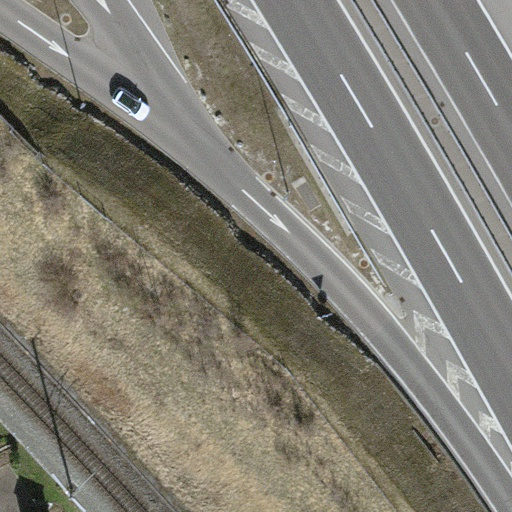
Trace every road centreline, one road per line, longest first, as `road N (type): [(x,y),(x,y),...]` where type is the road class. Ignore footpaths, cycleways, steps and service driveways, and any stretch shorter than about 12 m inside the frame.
road 1 (motorway): [(297,0),(511,375)]
road 2 (motorway): [(320,262),(410,363),(511,506)]
road 3 (motorway): [(511,129),(433,0)]
